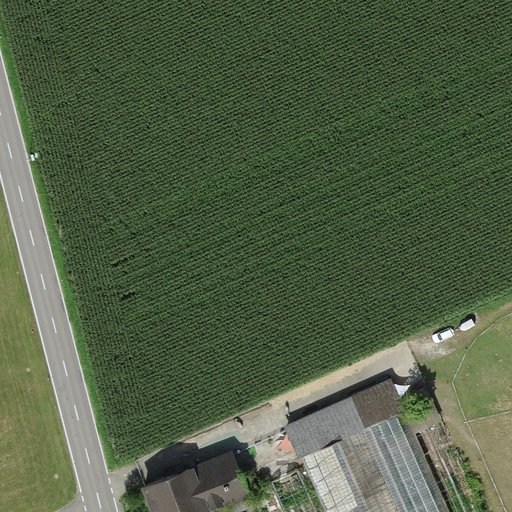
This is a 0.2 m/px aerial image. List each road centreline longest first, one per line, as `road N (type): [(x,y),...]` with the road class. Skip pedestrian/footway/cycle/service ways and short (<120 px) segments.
road 1 (track): [(511,304),(97,487)]
road 2 (secondary): [(103,511),(0,108)]
